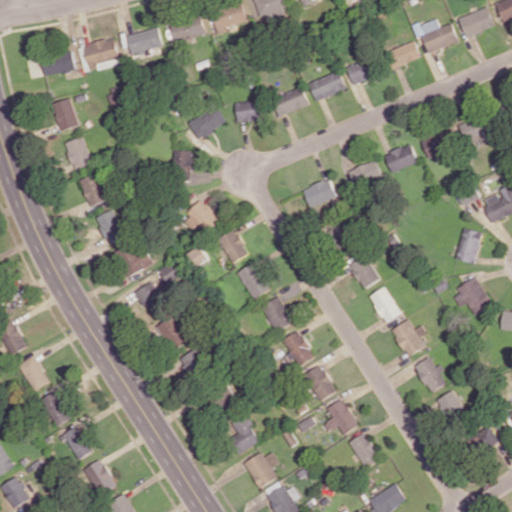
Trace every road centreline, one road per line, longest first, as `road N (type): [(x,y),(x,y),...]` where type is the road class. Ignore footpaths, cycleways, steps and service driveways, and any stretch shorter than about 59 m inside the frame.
road 1 (residential): [(463,511),(257,186),(270,162),(511,59)]
road 2 (tertiary): [(208,511),(61,280),(0,136)]
